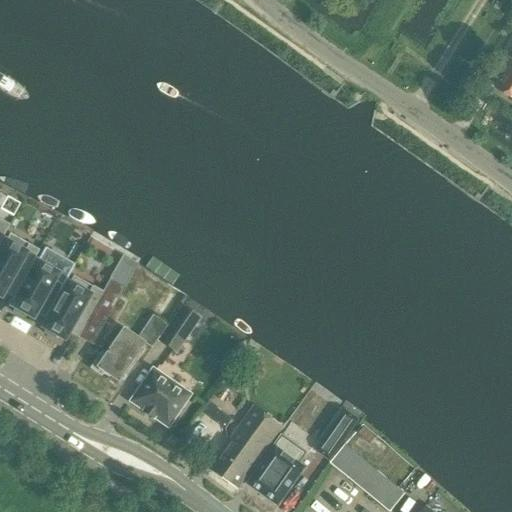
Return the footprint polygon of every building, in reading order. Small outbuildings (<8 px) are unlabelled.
[(493,8),(499,11),(502,6),(497,2),(493,8)] [(508,69),(496,88),(511,98),(511,59),(510,60),(507,65),(508,69)] [(0,221),(0,241),(9,226),(0,221)] [(9,235),(0,249),(0,296),(8,283),(17,288),(38,251),(9,235)] [(11,307),(15,309),(12,313),(23,319),(26,315),(31,318),(39,304),(49,309),(62,286),(52,281),(55,275),(36,264),(11,307)] [(101,293),(72,277),(43,328),(45,330),(43,334),(54,340),(56,336),(63,340),(73,322),(82,327),(101,293)] [(109,279),(101,293),(82,327),(83,327),(78,338),(91,345),(124,288),(110,281),(111,280),(109,279)] [(181,308),(158,341),(175,353),(197,320),(181,308)] [(136,339),(121,329),(94,369),(117,384),(144,345),(149,349),(165,327),(151,318),(136,339)] [(230,370),(220,384),(241,398),(251,384),(230,370)] [(143,413),(144,414),(145,413),(151,417),(150,418),(152,419),(153,418),(166,427),(188,396),(152,371),(130,402),(143,412),(143,413)] [(239,490),(248,479),(268,449),(285,426),(255,405),(210,469),(209,469),(239,490)] [(359,421),(346,411),(317,452),(330,462),(359,421)] [(363,429),(358,435),(370,446),(376,439),(363,429)] [(306,454),(282,437),(249,483),(246,486),(249,488),(250,487),(276,506),(278,508),(280,506),(280,505),(304,471),(305,471),(307,468),(304,466),(304,467),(299,464),(306,454)] [(390,511),(405,495),(345,446),(331,464),(389,511),(390,511)]
